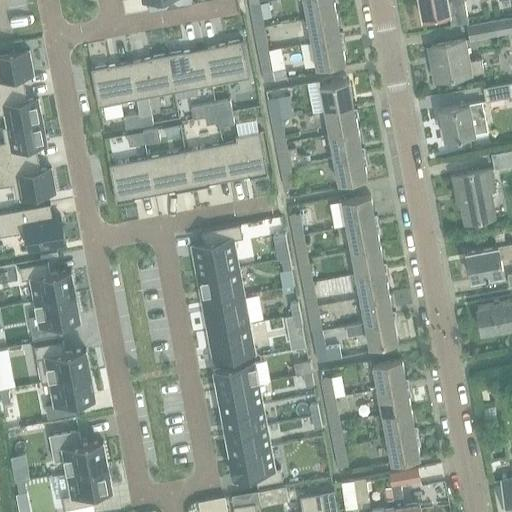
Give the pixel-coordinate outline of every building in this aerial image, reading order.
[(304,0),(308,18),(336,13),(333,0),(304,0)] [(467,23),(463,0),(418,0),(422,19),(449,14),(451,26),(467,23)] [(255,28),(264,26),(260,2),(250,4),(255,28)] [(487,20),(511,16),(511,5),(485,9),(487,20)] [(308,18),(312,42),(341,36),(344,36),(342,26),(339,26),(336,13),(308,18)] [(468,40),(511,32),(511,18),(466,27),(468,40)] [(259,52),(269,50),(264,26),(255,28),(259,52)] [(298,51),(296,27),(273,29),(275,53),(298,51)] [(317,67),(345,61),(342,45),(346,44),(344,36),(341,36),(312,42),(317,67)] [(211,84),(249,77),(242,38),(224,42),(224,43),(204,47),(211,84)] [(434,81),(471,74),(483,72),(481,59),(469,62),(464,39),(432,45),(436,65),(431,65),(434,81)] [(174,90),(211,84),(204,47),(184,51),(184,49),(167,53),(174,90)] [(0,91),(25,87),(23,75),(33,73),(29,49),(0,54),(0,91)] [(263,72),(273,70),(269,50),(259,52),(263,72)] [(136,97),(174,90),(167,53),(149,56),(149,57),(130,61),(136,97)] [(130,61),(110,65),(109,63),(91,67),(98,104),(136,97),(130,61)] [(306,76),(283,80),(286,101),(309,97),(306,76)] [(325,110),(354,105),(349,80),(320,85),(325,110)] [(485,100),(511,95),(511,86),(511,82),(486,86),(482,87),(485,100)] [(2,127),(42,119),(38,97),(27,99),(25,87),(0,91),(0,113),(4,113),(7,125),(2,126),(2,127)] [(214,101),(217,113),(232,110),(230,98),(214,101)] [(272,120),(282,118),(278,99),(268,100),(272,120)] [(217,113),(214,101),(191,106),(193,118),(205,116),(205,115),(217,113)] [(487,131),(484,116),(481,101),(439,109),(445,139),(487,131)] [(325,110),(329,134),(358,128),(355,112),(359,112),(357,104),(354,105),(325,110)] [(232,110),(217,113),(218,121),(219,125),(234,122),(232,110)] [(142,124),(153,122),(151,111),(139,113),(142,124)] [(142,124),(139,113),(123,116),(126,127),(142,124)] [(218,121),(217,113),(205,115),(205,116),(206,123),(218,121)] [(277,144),(286,142),(282,118),(272,120),(277,144)] [(0,163),(38,156),(36,144),(47,142),(42,119),(2,127),(5,140),(0,141),(0,163)] [(145,142),(160,139),(158,127),(143,130),(145,142)] [(329,134),(334,157),(363,152),(366,151),(364,141),(361,142),(358,128),(329,134)] [(143,130),(127,133),(129,145),(145,142),(143,130)] [(229,179),(249,175),(249,176),(268,173),(260,130),(258,130),(238,134),(235,135),(236,139),(222,142),(229,179)] [(185,149),(192,187),(209,184),(209,182),(229,179),(222,142),(185,149)] [(296,147),(287,148),(286,142),(277,144),(281,167),(291,165),(307,162),(306,154),(300,155),(297,152),(296,147)] [(185,149),(147,156),(154,193),(174,189),(175,191),(192,187),(185,149)] [(494,169),(511,165),(511,150),(491,154),(494,169)] [(334,157),(339,182),(367,177),(364,160),(368,160),(366,151),(363,152),(334,157)] [(0,185),(13,183),(15,197),(56,190),(51,166),(41,168),(38,156),(0,163),(0,185)] [(109,163),(116,201),(135,198),(134,196),(154,193),(147,156),(109,163)] [(285,187),(294,186),(291,165),(281,167),(285,187)] [(489,192),(494,191),(490,169),(452,176),(458,207),(462,206),(465,222),(494,217),(489,192)] [(342,200),(347,225),(375,220),(379,219),(377,209),(373,210),(371,195),(342,200)] [(52,216),(50,202),(0,211),(0,234),(26,230),(29,249),(65,242),(60,214),(52,216)] [(294,235),(303,234),(299,213),(290,215),(294,235)] [(347,225),(351,249),(380,244),(377,228),(380,227),(379,219),(375,220),(347,225)] [(241,265),(235,236),(249,233),(247,221),(219,226),(222,238),(193,243),(198,272),(241,265)] [(503,231),(494,232),(495,242),(505,240),(503,231)] [(298,259),(308,257),(303,234),(294,235),(298,259)] [(500,258),(511,255),(511,242),(466,251),(471,279),(503,273),(500,258)] [(351,249),(356,273),(384,268),(388,267),(386,257),(383,258),(380,244),(351,249)] [(282,259),(290,257),(288,248),(280,249),(282,259)] [(292,267),(290,257),(282,259),(284,269),(292,267)] [(303,283),(312,281),(308,257),(298,259),(303,283)] [(36,300),(75,292),(70,269),(50,273),(47,260),(19,266),(22,279),(31,277),(36,300)] [(198,272),(204,302),(246,294),(241,265),(198,272)] [(356,273),(360,297),(389,292),(386,276),(390,276),(388,267),(384,268),(356,273)] [(307,307),(317,305),(312,281),(303,283),(307,307)] [(36,300),(38,313),(29,315),(33,337),(61,332),(59,320),(79,316),(75,292),(36,300)] [(393,316),(393,315),(397,314),(395,305),(392,306),(389,292),(360,297),(365,321),(393,316)] [(204,302),(209,331),(251,323),(246,294),(204,302)] [(511,299),(476,307),(481,333),(511,326),(511,299)] [(292,316),(300,314),(299,304),(290,306),(292,316)] [(322,330),(318,309),(317,305),(307,307),(312,331),(322,330)] [(302,324),(300,314),(292,316),(294,325),(302,324)] [(367,332),(370,346),(398,341),(393,316),(365,321),(346,325),(348,335),(367,332)] [(209,331),(215,360),(257,352),(251,323),(209,331)] [(322,330),(312,331),(317,359),(340,355),(338,344),(325,346),(322,330)] [(90,371),(85,347),(65,351),(62,339),(34,344),(41,381),(51,380),(50,379),(90,371)] [(6,346),(0,347),(0,387),(13,385),(6,346)] [(357,358),(337,360),(338,377),(358,375),(357,358)] [(404,373),(402,359),(373,365),(378,389),(406,384),(410,383),(408,373),(404,373)] [(220,390),(260,383),(256,361),(216,368),(220,390)] [(312,373),(310,367),(310,364),(301,365),(303,375),(312,373)] [(51,380),(55,402),(94,395),(90,371),(50,379),(51,380)] [(305,385),(314,383),(312,373),(303,375),(305,385)] [(325,399),(335,397),(331,377),(321,379),(325,399)] [(224,412),(264,404),(260,383),(220,390),(224,412)] [(382,413),(411,408),(408,392),(412,391),(410,383),(406,384),(378,389),(382,413)] [(0,389),(0,390),(2,401),(10,399),(8,388),(0,389)] [(329,423),(339,421),(335,397),(325,399),(329,423)] [(228,433),(268,425),(264,404),(224,412),(228,433)] [(318,406),(309,408),(311,418),(320,416),(318,406)] [(417,421),(413,421),(411,408),(382,413),(387,437),(415,431),(419,431),(417,421)] [(311,418),(313,427),(322,426),(320,416),(311,418)] [(334,447),(343,445),(339,421),(329,423),(334,447)] [(232,454),(272,447),(268,425),(228,433),(232,454)] [(68,470),(107,463),(103,439),(81,443),(79,427),(49,433),(53,460),(65,458),(68,470)] [(420,456),(417,440),(421,439),(419,431),(415,431),(387,437),(391,462),(420,456)] [(338,467),(347,465),(343,445),(334,447),(338,467)] [(262,484),(289,479),(287,466),(276,469),(272,447),(232,454),(236,476),(260,472),(262,484)] [(107,463),(68,470),(72,494),(64,495),(65,507),(92,502),(90,490),(111,487),(107,463)] [(21,466),(12,468),(15,480),(17,480),(23,479),(21,466)] [(404,505),(401,483),(420,479),(418,467),(389,472),(391,484),(395,507),(395,511),(421,511),(420,503),(404,505)] [(511,511),(511,476),(501,479),(507,511),(511,511)] [(359,508),(370,506),(365,477),(354,479),(359,508)] [(23,479),(17,480),(19,490),(26,489),(24,478),(23,479)] [(266,487),(258,489),(261,502),(269,501),(266,487)] [(258,489),(231,494),(233,504),(256,501),(256,503),(261,502),(258,489)] [(325,511),(322,491),(300,495),(302,511),(325,511)] [(257,511),(256,503),(256,501),(233,504),(234,511),(257,511)]
